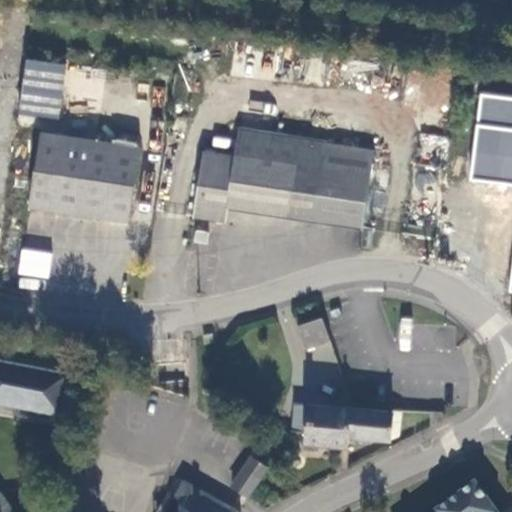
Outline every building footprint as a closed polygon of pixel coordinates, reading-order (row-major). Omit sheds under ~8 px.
[(230,41),(227,76),(318,84),(321,49),(230,41)] [(19,115),(60,118),(64,62),(23,59),(19,115)] [(229,206),(313,219),(326,143),(240,129),(236,157),(205,152),(195,215),(226,220),(229,206)] [(29,206),(128,222),(140,147),(41,132),(29,206)] [(420,159),(446,160),(447,135),(421,133),(420,159)] [(511,147),(449,140),(437,234),(511,244),(511,147)] [(375,150),(326,143),(313,219),(363,228),(375,150)] [(47,280),(52,253),(22,246),(16,273),(47,280)] [(305,349),(330,340),(323,318),(298,326),(305,349)] [(213,342),(212,334),(203,335),(205,344),(213,342)] [(0,403),(61,415),(70,373),(0,358),(0,403)] [(353,408),(295,403),(292,430),(306,431),(305,441),(348,445),(349,436),(351,436),(353,408)] [(394,412),(353,408),(351,436),(392,439),(394,412)] [(78,454),(69,452),(62,478),(70,481),(78,454)] [(232,486),(248,496),(267,467),(252,457),(232,486)] [(238,511),(185,481),(175,498),(183,502),(177,511),(238,511)] [(495,511),(475,485),(438,511),(495,511)] [(13,511),(0,492),(0,511),(13,511)]
